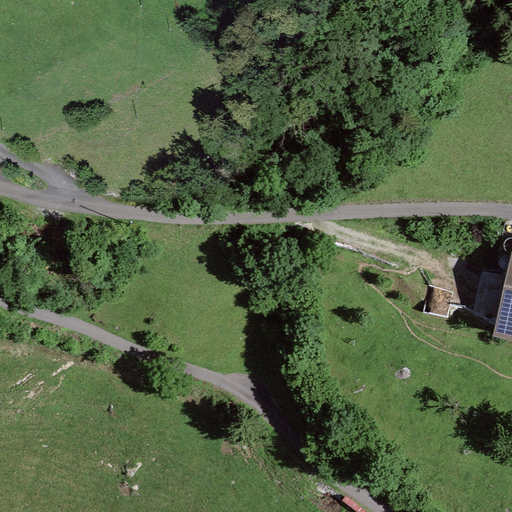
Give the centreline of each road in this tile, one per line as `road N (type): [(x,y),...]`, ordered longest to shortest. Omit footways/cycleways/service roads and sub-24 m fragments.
road 1 (residential): [(0,185),(108,214),(239,219),(511,209)]
road 2 (track): [(0,305),(245,388),(301,451),(392,511)]
road 3 (track): [(108,214),(0,147)]
